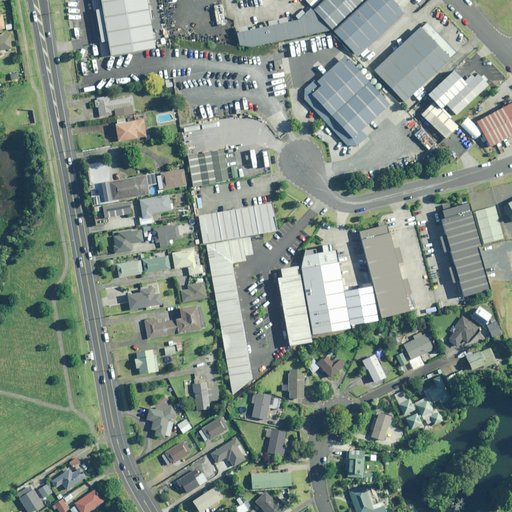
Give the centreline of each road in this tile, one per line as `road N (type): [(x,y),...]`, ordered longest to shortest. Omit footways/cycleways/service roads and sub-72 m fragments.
road 1 (primary): [(151,511),(121,453),(107,398),(36,0)]
road 2 (residential): [(295,157),(312,183),(346,203),(511,162)]
